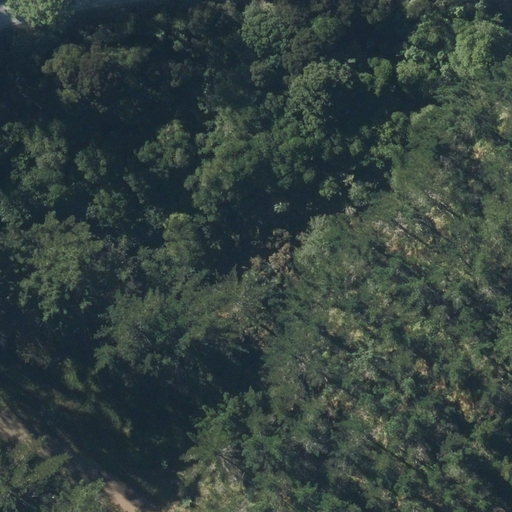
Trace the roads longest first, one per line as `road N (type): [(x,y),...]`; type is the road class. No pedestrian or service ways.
road 1 (unclassified): [(347,0),(42,31),(0,49)]
road 2 (unclassified): [(206,511),(158,459),(0,370)]
